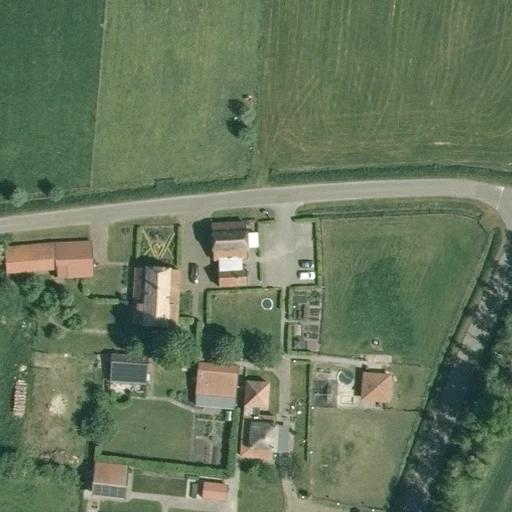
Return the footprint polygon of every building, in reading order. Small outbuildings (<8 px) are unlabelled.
[(218,271),(216,271),(217,286),(246,284),(245,269),(241,269),(240,258),(246,258),(243,222),(209,224),(212,260),(217,259),(218,271)] [(90,243),(54,244),(36,245),(38,265),(55,264),(56,278),(92,276),(90,243)] [(176,326),(179,270),(134,268),(132,324),(176,326)] [(202,328),(202,356),(213,356),(214,328),(202,328)] [(145,384),(147,357),(111,355),(109,381),(145,384)] [(234,367),(197,364),(195,392),(230,395),(229,410),(234,411),(236,394),(232,394),(234,367)] [(362,399),(375,388),(364,375),(362,399)] [(253,415),(260,415),(260,407),(265,407),(266,385),(246,383),(244,405),(254,406),(253,415)] [(244,414),(241,455),(274,457),(276,417),(260,415),(253,415),(244,414)] [(127,468),(94,464),(91,492),(124,496),(127,468)] [(203,483),(201,499),(224,501),(226,486),(203,483)]
